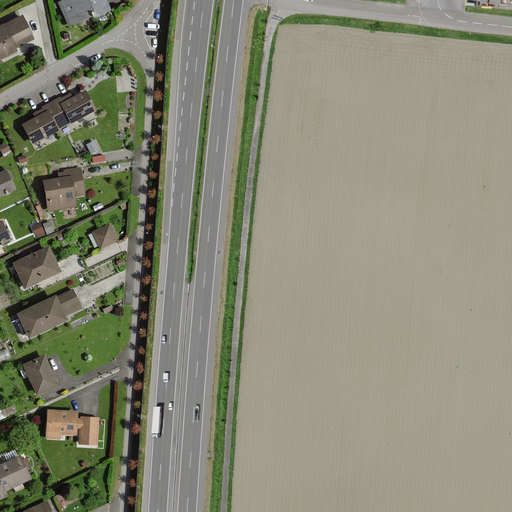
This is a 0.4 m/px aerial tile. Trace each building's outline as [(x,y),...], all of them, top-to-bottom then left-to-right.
[(101,0),(56,0),(54,1),(66,27),(106,9),(101,0)] [(30,38),(17,13),(0,21),(0,57),(13,51),(11,47),(30,38)] [(47,136),(58,130),(57,130),(71,122),(72,123),(83,117),(96,110),(86,91),(72,98),(71,95),(65,98),(62,100),(60,98),(44,107),(45,109),(40,112),(35,114),(37,117),(24,124),(34,143),(47,136)] [(65,172),(60,173),(60,178),(46,180),(50,209),(75,206),(73,196),(84,195),(82,179),(81,169),(65,171),(65,172)] [(6,170),(0,173),(0,195),(15,188),(6,170)] [(42,220),(32,223),(36,236),(46,232),(42,220)] [(0,223),(0,244),(11,239),(3,222),(0,223)] [(110,225),(94,233),(102,248),(118,239),(110,225)] [(49,248),(15,263),(26,286),(44,278),(60,271),(49,248)] [(30,337),(67,320),(65,315),(81,307),(73,292),(57,299),(56,296),(19,314),(30,337)] [(45,356),(24,365),(38,394),(58,384),(45,356)] [(98,418),(82,417),(82,420),(77,420),(78,413),(50,411),(47,437),(60,438),(60,433),(76,435),(76,428),(81,429),(80,443),(96,444),(98,418)] [(21,457),(0,466),(0,498),(6,496),(3,491),(31,478),(21,457)] [(50,511),(46,502),(33,508),(23,511),(50,511)]
